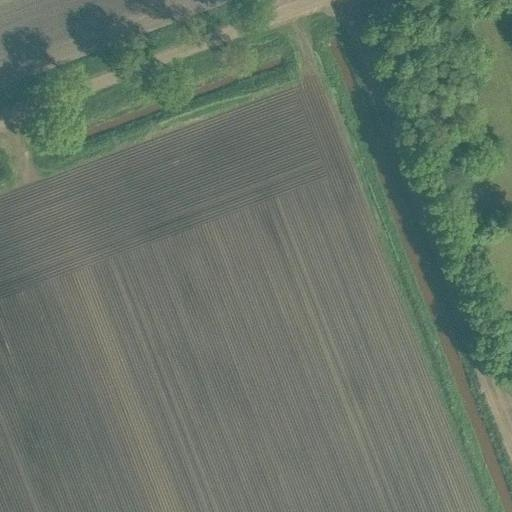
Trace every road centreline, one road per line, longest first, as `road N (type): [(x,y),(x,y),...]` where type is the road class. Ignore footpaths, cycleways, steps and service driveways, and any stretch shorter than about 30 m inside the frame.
road 1 (track): [(347,0),(511,422)]
road 2 (unclassified): [(0,118),(316,0)]
